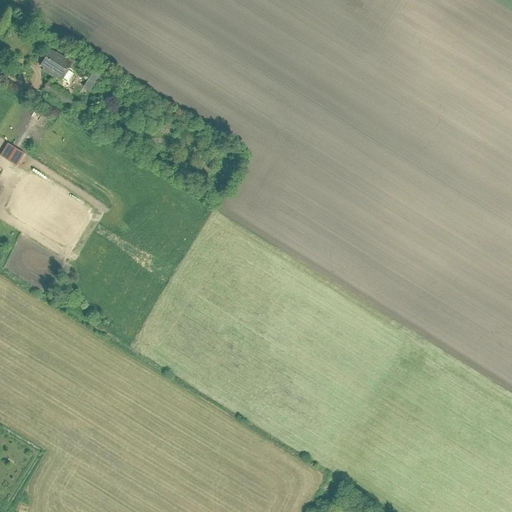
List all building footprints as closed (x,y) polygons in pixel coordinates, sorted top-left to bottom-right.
[(62,80),(67,84),(73,75),(68,71),(73,62),(64,56),(63,58),(56,53),(56,54),(50,50),(40,66),(43,68),(42,71),(60,83),(62,80)] [(76,111),(81,104),(49,83),(44,90),(76,111)] [(0,151),(0,156),(3,159),(5,157),(11,147),(5,144),(0,151)] [(9,159),(8,162),(13,165),(15,163),(21,154),(15,150),(9,159)] [(2,184),(0,188),(0,197),(3,199),(9,188),(2,184)]
